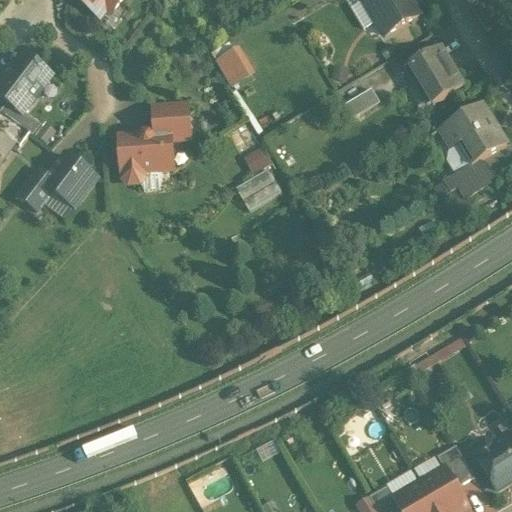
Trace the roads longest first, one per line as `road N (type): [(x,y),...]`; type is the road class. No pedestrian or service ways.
road 1 (tertiary): [(511,242),(382,321),(206,411),(0,491)]
road 2 (residential): [(13,15),(98,73),(101,110)]
